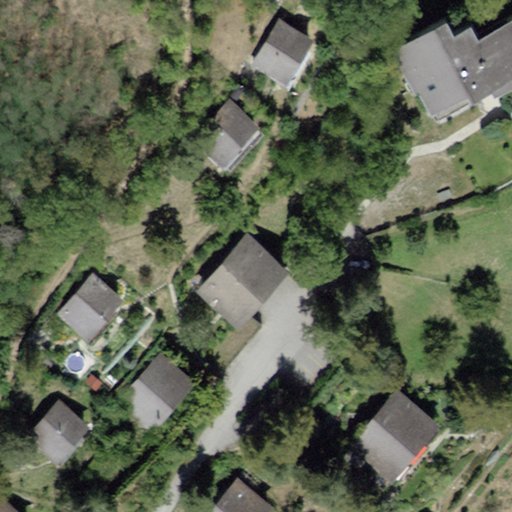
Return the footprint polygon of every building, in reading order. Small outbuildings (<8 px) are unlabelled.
[(447,25),(441,14),(384,47),(424,117),(481,85),(490,94),(510,83),(511,84),(511,1),(473,24),(468,14),(447,25)] [(309,38),(274,17),(245,66),(280,87),(309,38)] [(254,128),(227,101),(191,137),(217,163),(254,128)] [(287,272),(245,233),(194,288),(236,326),(287,272)] [(121,298),(89,271),(55,312),(87,338),(121,298)] [(193,382),(156,352),(111,407),(148,437),(193,382)] [(434,424),(390,389),(348,441),(392,476),(434,424)] [(89,426),(57,400),(26,438),(57,464),(89,426)] [(260,511),(265,507),(230,477),(199,511),(260,511)] [(0,511),(13,511),(0,499),(0,511)]
